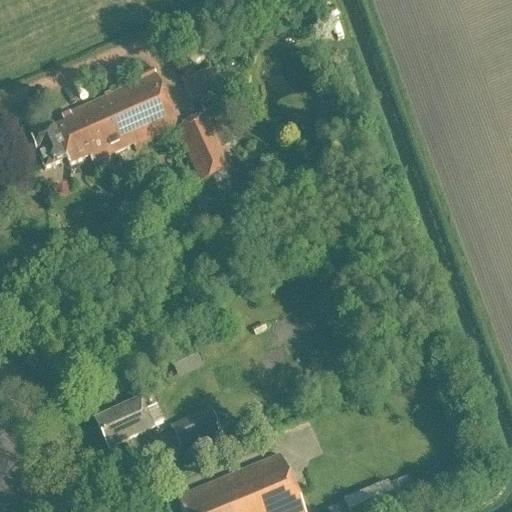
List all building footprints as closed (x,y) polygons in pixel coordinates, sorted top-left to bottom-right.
[(191,109),(196,106),(197,108),(217,99),(224,96),(213,73),(197,81),(193,72),(183,76),(187,85),(188,87),(182,90),(191,109)] [(155,79),(153,73),(138,79),(141,85),(155,79)] [(178,131),(155,79),(70,117),(71,120),(29,139),(44,174),(66,164),(69,170),(89,161),(92,166),(115,156),(116,158),(178,131)] [(206,120),(175,134),(199,187),(231,173),(221,151),(235,145),(222,116),(207,122),(206,120)] [(107,173),(112,184),(124,179),(120,168),(107,173)] [(145,413),(140,402),(94,423),(107,451),(153,431),(152,429),(163,424),(155,408),(145,413)] [(172,428),(180,447),(218,430),(210,411),(172,428)] [(303,511),(280,457),(178,502),(182,511),(303,511)] [(419,511),(407,481),(387,489),(396,511),(419,511)] [(362,511),(358,501),(345,507),(347,511),(362,511)]
